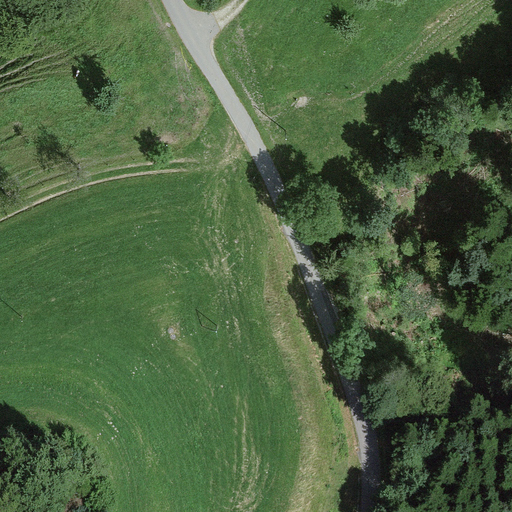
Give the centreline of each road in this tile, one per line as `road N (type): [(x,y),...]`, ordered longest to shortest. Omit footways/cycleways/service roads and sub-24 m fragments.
road 1 (unclassified): [(170,0),(256,146),(293,229),(363,428),(367,511)]
road 2 (track): [(0,215),(113,173),(221,160),(256,146)]
